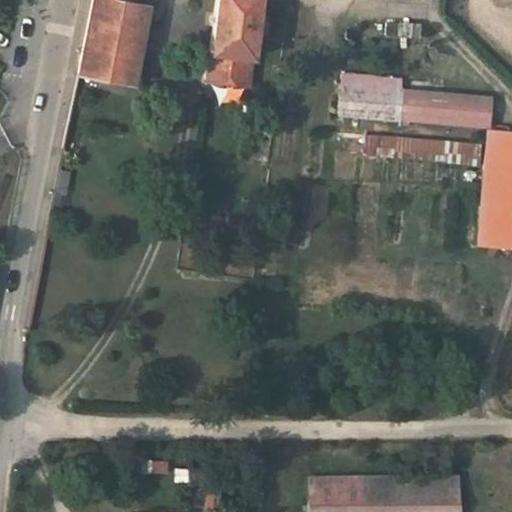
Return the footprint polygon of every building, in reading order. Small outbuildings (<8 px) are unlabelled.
[(90,0),(86,20),(124,26),(141,29),(146,5),(128,2),(127,0),(90,0)] [(255,0),(213,0),(205,80),(245,85),(252,34),(262,35),(264,19),(253,17),(255,0)] [(86,20),(84,33),(121,40),(124,26),(86,20)] [(417,26),(385,24),(384,36),(417,37),(417,26)] [(124,26),(121,40),(119,50),(137,53),(141,29),(124,26)] [(119,50),(121,40),(84,33),(76,72),(131,82),(137,53),(119,50)] [(338,100),(336,115),(396,120),(426,123),(428,92),(398,89),(399,80),(340,75),(338,100)] [(172,86),(155,83),(152,99),(169,102),(172,86)] [(426,123),(485,128),(489,97),(428,92),(426,123)] [(327,99),(325,114),(336,115),(338,100),(327,99)] [(511,203),(511,130),(485,128),(478,212),(476,245),(494,247),(508,248),(511,203)] [(473,162),(473,139),(336,134),(335,157),(473,162)] [(56,168),(52,191),(66,193),(70,171),(56,168)] [(454,511),(454,477),(305,480),(305,511),(454,511)]
